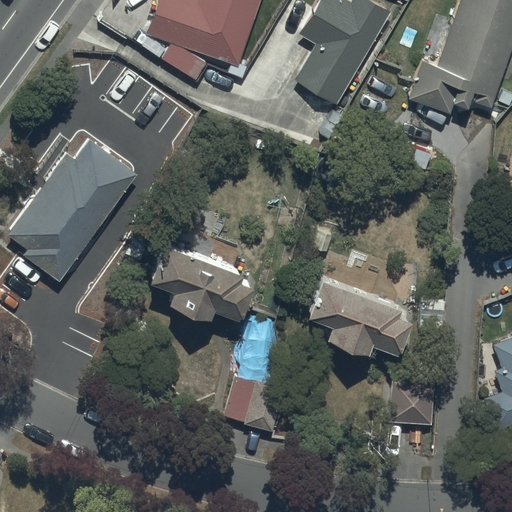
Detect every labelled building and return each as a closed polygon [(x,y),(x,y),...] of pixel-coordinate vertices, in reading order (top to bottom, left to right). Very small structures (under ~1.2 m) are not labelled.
[(258,0),(155,0),(144,33),(170,42),(159,56),(193,79),(209,54),(237,64),(258,0)] [(334,102),(387,10),(369,0),(350,0),(350,1),(347,0),(317,0),(298,33),(313,42),(292,78),(334,102)] [(511,33),(511,0),(457,0),(436,64),(420,58),(405,97),(448,113),(452,102),(465,107),(468,98),(487,105),(511,33)] [(56,279),(134,172),(84,136),(70,156),(64,151),(5,234),(25,248),(21,253),(56,279)] [(236,318),(249,285),(236,280),(239,271),(161,241),(146,281),(170,290),(166,302),(207,317),(210,308),(236,318)] [(398,304),(317,276),(303,315),(328,325),(323,337),(364,352),(368,342),(394,352),(406,319),(394,315),(398,304)] [(442,296),(418,296),(418,334),(442,334),(442,296)] [(114,326),(69,304),(47,344),(93,368),(114,326)] [(511,335),(491,344),(500,366),(492,369),(500,390),(482,397),(497,435),(511,428),(511,335)] [(281,384),(233,373),(221,414),(243,420),(242,423),(270,430),(281,384)] [(431,376),(390,376),(388,422),(430,421),(431,376)]
